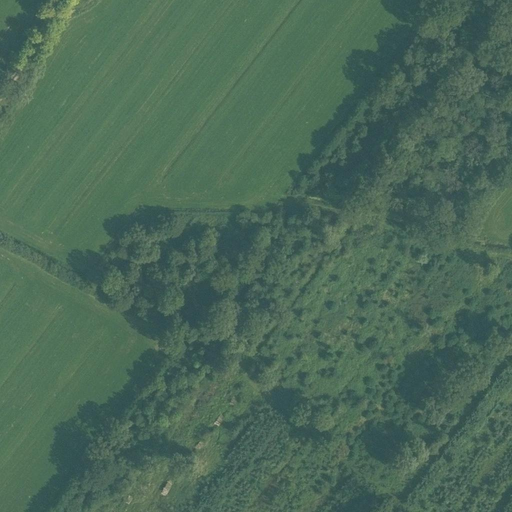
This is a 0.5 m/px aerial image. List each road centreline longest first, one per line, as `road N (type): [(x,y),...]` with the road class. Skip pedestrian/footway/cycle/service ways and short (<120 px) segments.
road 1 (track): [(79,511),(111,443),(194,379),(231,306),(282,262),(291,246),(289,210),(304,192),(368,155),(413,46),(460,0)]
road 2 (track): [(399,499),(240,368),(511,13)]
road 3 (track): [(511,350),(398,496),(413,511)]
